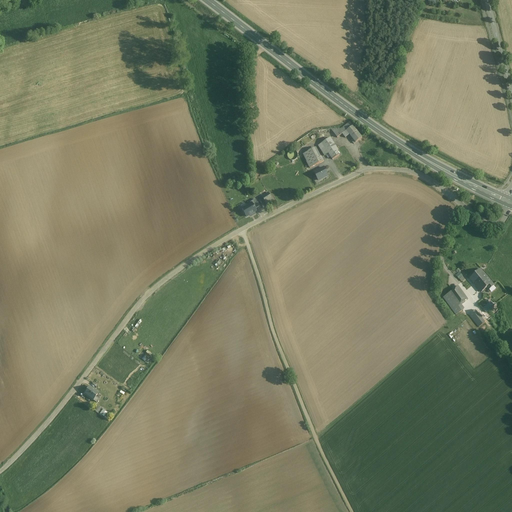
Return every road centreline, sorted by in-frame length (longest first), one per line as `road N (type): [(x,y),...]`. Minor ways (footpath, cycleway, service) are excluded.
road 1 (residential): [(511,205),(501,222),(487,223),(417,172),(373,168),(242,228),(157,285),(0,470)]
road 2 (primary): [(206,0),(385,134),(511,203)]
road 3 (track): [(463,205),(444,266),(473,304),(315,436)]
